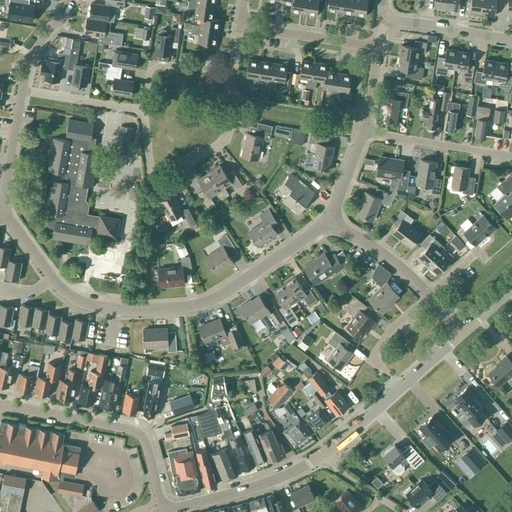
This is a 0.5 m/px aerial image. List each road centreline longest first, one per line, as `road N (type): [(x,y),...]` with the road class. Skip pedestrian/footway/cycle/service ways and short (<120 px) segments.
road 1 (residential): [(326,218),(208,301),(139,310),(70,298),(5,207)]
road 2 (residential): [(163,511),(140,435),(0,403)]
road 3 (residential): [(140,113),(151,176),(171,178),(226,135),(239,97),(232,73)]
road 4 (tertiary): [(324,456),(463,331)]
road 5 (tertiary): [(170,511),(324,456)]
road 6 (residential): [(511,158),(363,131)]
road 7 (residential): [(380,25),(399,20),(511,38)]
road 8 (residential): [(232,73),(152,65),(140,113)]
road 9 (residential): [(245,24),(372,51)]
road 10 (residential): [(430,294),(326,218)]
road 11 (residential): [(140,113),(21,92)]
